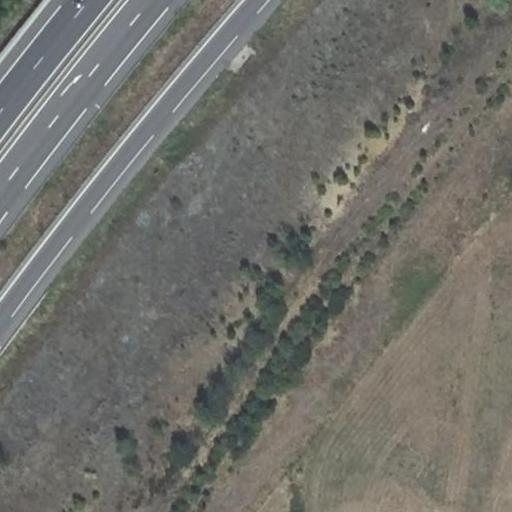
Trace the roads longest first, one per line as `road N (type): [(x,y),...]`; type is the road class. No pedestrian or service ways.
road 1 (motorway): [(0,316),(164,108),(263,0)]
road 2 (motorway): [(0,194),(151,0)]
road 3 (motorway): [(90,0),(0,117)]
